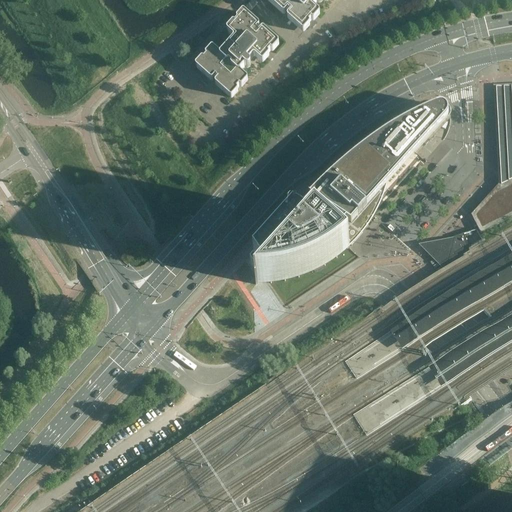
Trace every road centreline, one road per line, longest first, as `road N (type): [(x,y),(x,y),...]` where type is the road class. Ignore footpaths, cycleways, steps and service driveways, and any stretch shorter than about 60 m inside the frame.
road 1 (secondary): [(151,326),(322,139),(361,109),(446,67),(511,51)]
road 2 (secondary): [(511,19),(446,33),(362,71),(286,132),(185,246)]
road 3 (secondary): [(0,498),(139,341)]
road 4 (secondary): [(130,308),(0,458)]
road 5 (tertiary): [(105,268),(32,151)]
